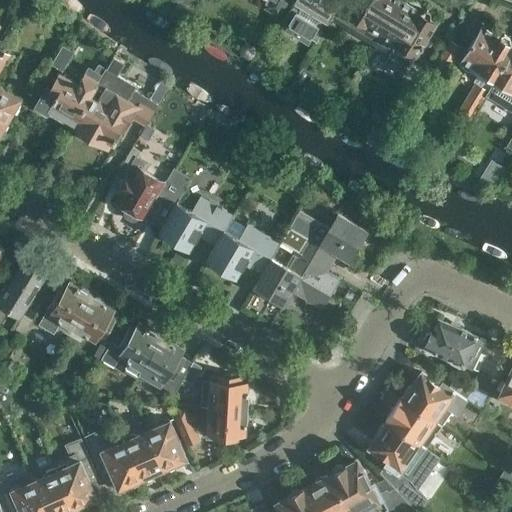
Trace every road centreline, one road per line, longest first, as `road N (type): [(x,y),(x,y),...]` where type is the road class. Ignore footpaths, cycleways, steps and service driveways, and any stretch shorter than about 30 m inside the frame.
road 1 (residential): [(336,391),(0,193)]
road 2 (residential): [(152,511),(285,450),(336,391)]
road 3 (residential): [(336,391),(417,274)]
